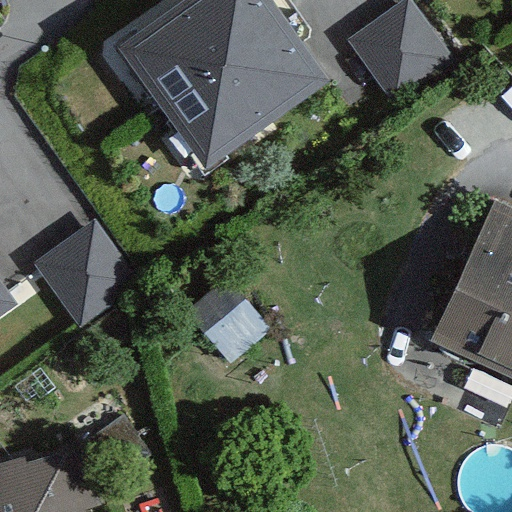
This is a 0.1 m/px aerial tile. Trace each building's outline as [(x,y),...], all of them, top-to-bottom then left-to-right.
[(271,0),(186,0),(117,45),(199,170),(328,86),(271,0)] [(397,0),(350,37),(397,97),(454,53),(412,0),(397,0)] [(511,211),(491,202),(433,327),(511,362),(511,211)] [(78,322),(140,285),(99,217),(38,253),(78,322)] [(0,273),(0,304),(15,294),(0,273)] [(240,309),(212,332),(229,353),(257,330),(240,309)] [(78,451),(0,472),(0,511),(76,511),(74,502),(91,497),(78,451)]
